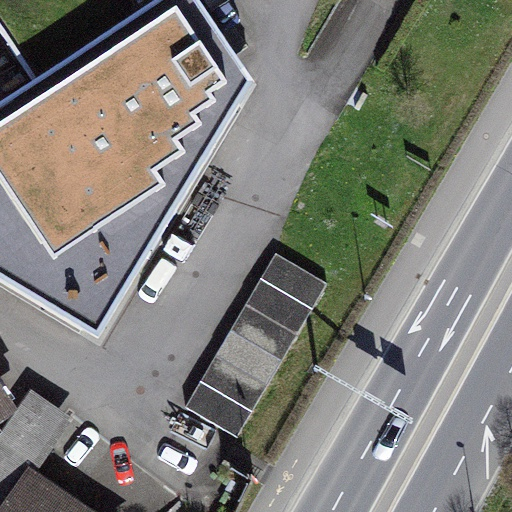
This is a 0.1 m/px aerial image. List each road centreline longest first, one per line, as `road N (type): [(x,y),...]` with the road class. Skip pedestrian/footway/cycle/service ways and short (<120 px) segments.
road 1 (residential): [(74,425),(217,254),(275,0)]
road 2 (primary): [(511,188),(333,511)]
road 3 (primary): [(412,511),(511,327)]
